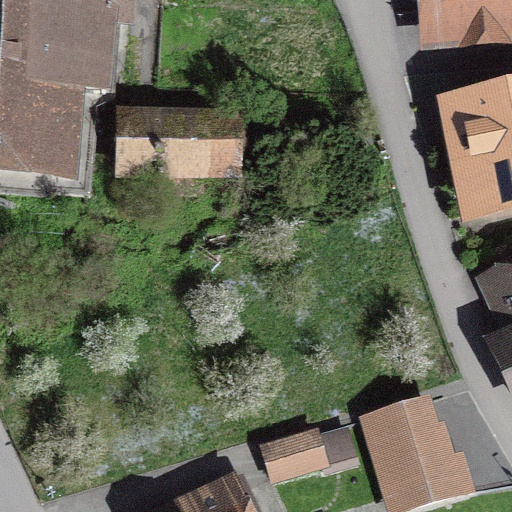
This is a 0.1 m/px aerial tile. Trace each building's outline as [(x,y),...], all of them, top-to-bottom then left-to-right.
[(0,0),(0,165),(52,170),(59,93),(105,98),(114,0),(0,0)] [(511,0),(434,0),(437,37),(511,30),(511,0)] [(482,206),(511,199),(511,110),(465,120),(482,206)] [(124,121),(123,176),(157,177),(157,183),(162,183),(162,194),(200,194),(201,177),(231,177),(231,122),(124,121)] [(511,385),(511,275),(493,285),(511,326),(511,341),(495,349),(511,385)] [(394,511),(405,511),(467,494),(458,462),(450,464),(441,431),(433,434),(425,405),(368,422),(394,511)] [(325,467),(316,436),(263,451),(272,483),(325,467)] [(243,511),(230,485),(173,511),(243,511)]
